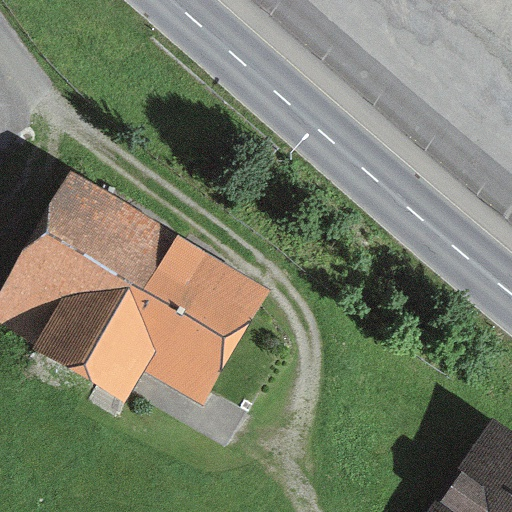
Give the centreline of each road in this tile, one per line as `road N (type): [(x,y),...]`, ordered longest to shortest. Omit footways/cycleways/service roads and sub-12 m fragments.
road 1 (track): [(0,75),(253,257),(310,321),(295,480),(312,511)]
road 2 (secondary): [(175,0),(511,293)]
